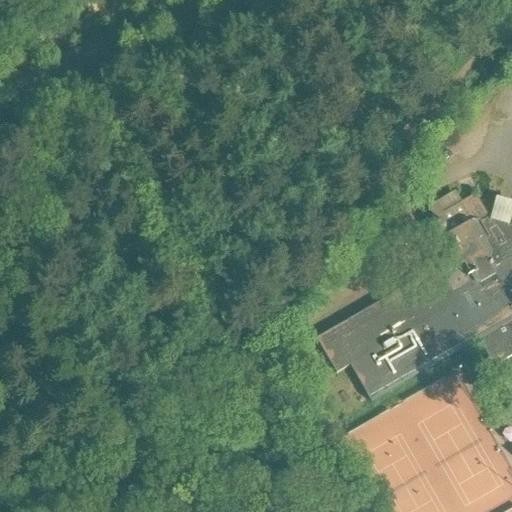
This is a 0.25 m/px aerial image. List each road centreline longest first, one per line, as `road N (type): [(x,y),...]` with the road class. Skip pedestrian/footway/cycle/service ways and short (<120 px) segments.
road 1 (tertiary): [(188,0),(0,106)]
road 2 (track): [(246,116),(385,156)]
road 3 (track): [(108,77),(246,116)]
